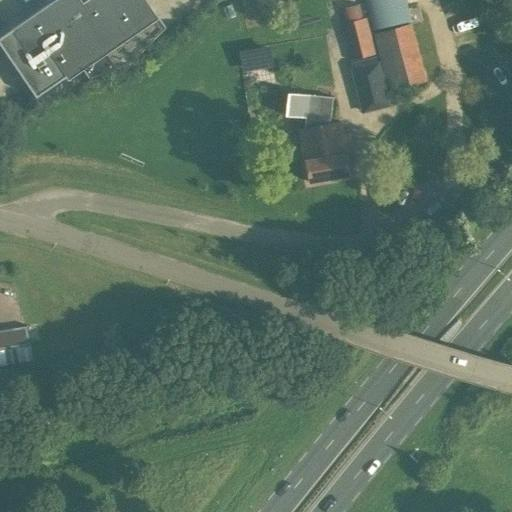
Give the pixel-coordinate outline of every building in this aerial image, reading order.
[(84,0),(83,1),(81,0),(52,0),(0,36),(0,43),(36,96),(66,76),(68,79),(158,17),(146,0),(84,0)] [(409,20),(403,0),(364,0),(372,30),(409,20)] [(371,39),(366,18),(340,24),(350,61),(374,55),(370,39),(371,39)] [(410,23),(374,33),(387,92),(426,81),(410,23)] [(267,63),(265,50),(242,55),(245,67),(267,63)] [(362,111),(371,109),(389,105),(378,63),(352,70),(362,111)] [(345,152),(351,151),(347,125),(340,126),(332,76),(290,83),(303,158),(304,157),(308,181),(349,175),(345,152)]
